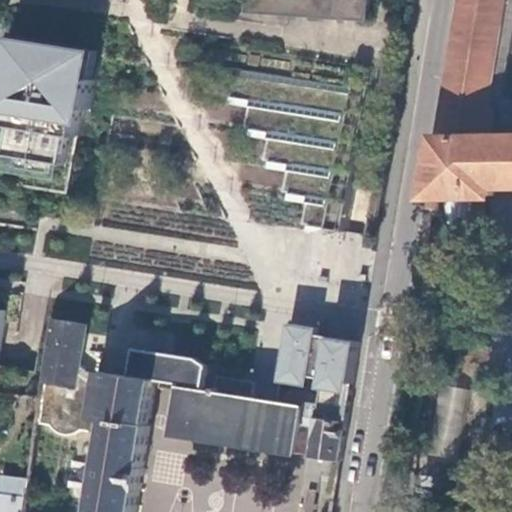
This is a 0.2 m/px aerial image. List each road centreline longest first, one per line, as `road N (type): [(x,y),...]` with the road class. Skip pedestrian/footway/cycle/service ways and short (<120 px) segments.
road 1 (secondary): [(358,511),(433,0)]
road 2 (residential): [(369,316),(0,260)]
